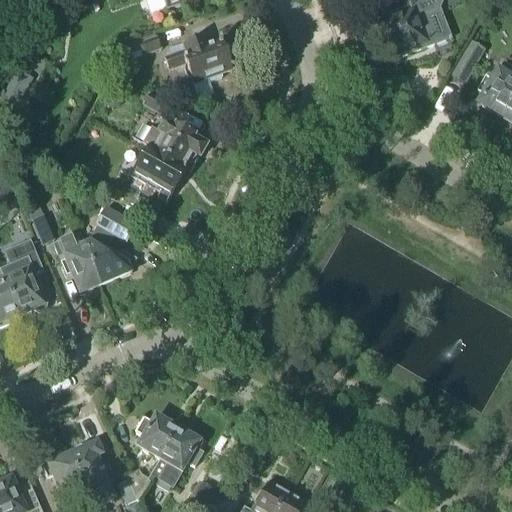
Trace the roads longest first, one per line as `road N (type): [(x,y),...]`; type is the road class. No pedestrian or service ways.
road 1 (residential): [(171,342),(447,511)]
road 2 (residential): [(318,101),(171,342)]
road 3 (residential): [(511,214),(318,101)]
road 4 (residential): [(0,411),(171,342)]
